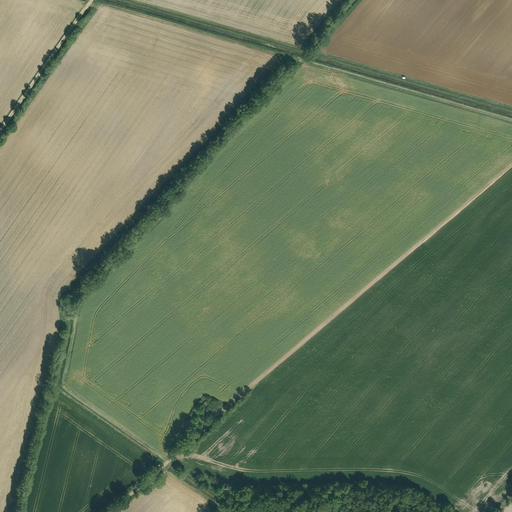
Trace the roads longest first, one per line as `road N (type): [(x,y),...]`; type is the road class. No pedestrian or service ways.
road 1 (track): [(105,511),(511,158)]
road 2 (track): [(0,130),(90,0)]
